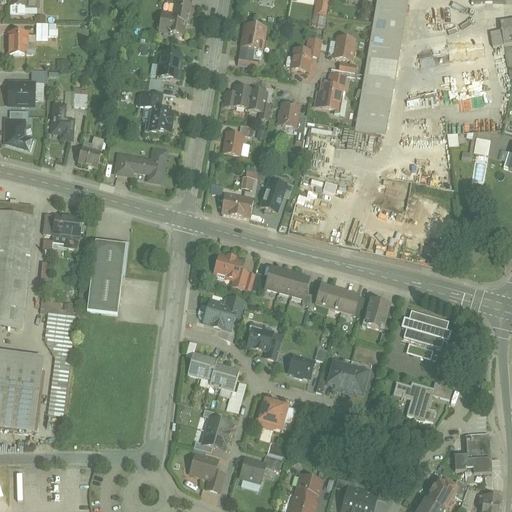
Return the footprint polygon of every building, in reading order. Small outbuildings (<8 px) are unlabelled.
[(9,0),(9,8),(9,16),(25,16),(25,9),(38,9),(38,0),(9,0)] [(329,2),(318,0),(313,28),(324,30),(329,2)] [(398,0),(377,0),(355,135),(376,138),(398,0)] [(191,6),(175,4),(175,6),(173,17),(162,15),(159,34),(183,38),(185,24),(189,25),(190,15),(189,15),(191,7),(191,6)] [(511,22),(502,24),(503,33),(490,35),(492,49),(511,46),(511,22)] [(55,26),(36,26),(36,38),(57,38),(57,32),(55,32),(55,26)] [(266,31),(245,27),(241,49),(241,50),(242,50),(240,59),(252,61),(254,52),(262,53),(266,31)] [(27,35),(9,35),(9,56),(30,56),(30,47),(27,47),(27,35)] [(354,43),(338,40),(334,61),(351,63),(354,43)] [(322,43),(309,41),(306,54),(311,54),(310,59),(319,61),(322,43)] [(306,54),(295,52),(291,72),(307,75),(310,59),(311,54),(306,54)] [(181,57),(162,54),(162,55),(163,55),(161,71),(159,72),(158,79),(179,82),(181,73),(178,73),(181,57)] [(421,69),(435,68),(434,56),(420,57),(421,69)] [(240,59),(238,68),(256,71),(257,62),(240,59)] [(69,70),(69,60),(58,61),(58,70),(69,70)] [(356,69),(340,66),(339,73),(355,76),(356,69)] [(44,73),(32,73),(31,85),(44,85),(44,73)] [(347,81),(330,78),(329,88),(342,90),(342,91),(345,91),(347,81)] [(162,83),(150,81),(148,93),(160,95),(162,83)] [(443,91),(444,99),(456,97),(453,82),(448,83),(449,89),(443,91)] [(35,88),(22,88),(22,86),(8,85),(8,107),(34,108),(35,88)] [(329,88),(323,87),(321,99),(317,99),(315,109),(338,113),(342,91),(342,90),(329,88)] [(251,92),(236,89),(235,95),(232,109),(234,109),(247,112),(248,112),(251,93),(251,92)] [(160,95),(148,93),(145,111),(152,112),(153,112),(160,113),(162,95),(160,95)] [(251,93),(248,112),(247,112),(247,113),(262,115),(263,115),(265,107),(267,95),(251,93)] [(235,95),(227,94),(224,109),(234,110),(234,109),(232,109),(235,95)] [(65,108),(54,107),(52,135),(61,136),(61,142),(71,143),(73,123),(63,122),(65,108)] [(271,108),(265,107),(263,115),(262,115),(261,122),(269,123),(271,108)] [(299,110),(282,107),(281,114),(279,115),(278,121),(280,122),(283,123),(283,128),(294,130),(297,130),(299,118),(297,118),(299,110)] [(160,113),(153,112),(152,112),(150,125),(146,124),(145,134),(158,137),(159,133),(170,135),(173,115),(160,113)] [(28,114),(10,113),(10,120),(27,121),(28,114)] [(306,119),(299,118),(297,130),(294,130),(294,135),(297,136),(303,137),(306,119)] [(25,122),(5,121),(4,147),(30,154),(34,140),(25,137),(25,122)] [(253,131),(241,129),(239,138),(243,138),(243,139),(252,140),(253,131)] [(239,138),(227,135),(223,156),(239,159),(241,151),(242,150),(242,147),(242,146),(243,139),(243,138),(239,138)] [(297,136),(295,148),(301,149),(303,137),(297,136)] [(450,149),(460,149),(459,136),(449,136),(450,149)] [(471,154),(464,154),(463,162),(473,163),(476,140),(473,139),(471,154)] [(101,155),(104,143),(95,140),(93,147),(91,152),(101,155)] [(490,144),(477,142),(474,156),(487,159),(490,144)] [(93,147),(84,144),(83,150),(91,152),(93,147)] [(83,150),(82,150),(78,165),(97,170),(101,155),(91,152),(83,150)] [(153,164),(119,158),(116,175),(131,178),(132,173),(150,176),(149,183),(161,186),(161,185),(163,175),(167,154),(154,152),(153,161),(154,161),(153,164)] [(253,182),(243,180),(241,191),(252,193),(253,182)] [(285,189),(267,183),(259,209),(277,215),(285,189)] [(232,190),(211,187),(210,195),(231,199),(232,190)] [(253,204),(226,199),(223,217),(250,221),(253,204)] [(0,330),(21,333),(35,219),(33,219),(34,209),(19,207),(19,203),(10,202),(10,205),(0,204),(0,330)] [(82,222),(55,219),(45,218),(43,237),(53,238),(54,238),(53,245),(66,247),(66,251),(78,252),(79,241),(80,242),(82,222)] [(125,248),(122,278),(125,278),(129,245),(95,241),(95,244),(125,248)] [(52,244),(44,243),(42,255),(50,256),(52,244)] [(391,243),(387,258),(399,260),(402,245),(391,243)] [(125,248),(95,244),(87,314),(117,318),(122,278),(125,248)] [(227,259),(227,260),(220,258),(214,277),(217,277),(217,279),(224,281),(225,280),(236,283),(239,273),(241,264),(234,262),(234,261),(227,259)] [(50,266),(42,265),(41,282),(48,283),(50,266)] [(309,282),(271,271),(268,279),(265,292),(303,302),(305,296),(309,282)] [(249,276),(239,273),(236,283),(234,290),(244,293),(249,276)] [(268,279),(256,275),(251,293),(264,297),(265,292),(268,279)] [(334,292),(321,288),(315,308),(328,311),(334,292)] [(346,296),(334,292),(328,311),(341,315),(346,296)] [(312,298),(305,296),(303,302),(301,307),(308,309),(312,298)] [(359,299),(346,296),(341,315),(353,319),(359,299)] [(226,308),(210,304),(209,309),(202,307),(201,311),(200,311),(198,317),(199,317),(198,319),(200,322),(205,323),(204,326),(230,333),(234,319),(239,304),(228,300),(226,308)] [(46,417),(66,419),(76,318),(70,318),(72,306),(64,305),(43,303),(42,315),(56,317),(46,417)] [(377,305),(370,303),(364,324),(367,325),(366,329),(380,333),(381,329),(383,330),(390,308),(383,306),(377,304),(377,305)] [(247,306),(239,304),(234,319),(243,321),(247,306)] [(449,325),(411,314),(408,323),(404,322),(402,331),(406,332),(403,341),(441,352),(444,342),(447,343),(450,335),(446,334),(449,325)] [(121,322),(97,320),(96,326),(120,328),(121,322)] [(260,335),(252,333),(248,348),(267,353),(270,344),(272,336),(261,332),(260,335)] [(388,338),(382,336),(379,346),(385,347),(388,338)] [(125,347),(152,349),(153,342),(141,341),(141,338),(126,337),(125,347)] [(281,347),(270,344),(267,353),(265,360),(276,363),(281,347)] [(432,354),(409,348),(407,356),(430,362),(432,354)] [(327,353),(318,351),(315,362),(324,365),(327,353)] [(44,359),(0,353),(0,432),(34,437),(44,359)] [(217,363),(193,356),(192,360),(187,377),(211,384),(209,388),(233,395),(239,373),(216,367),(217,363)] [(315,365),(293,359),(288,375),(295,377),(294,379),(302,381),(303,380),(310,382),(315,365)] [(344,367),(333,364),(326,387),(333,389),(333,391),(343,394),(352,365),(345,363),(344,367)] [(359,367),(352,365),(343,394),(354,397),(355,395),(362,397),(369,374),(358,371),(359,367)] [(82,372),(86,408),(116,405),(115,393),(116,392),(114,376),(103,377),(102,370),(82,372)] [(435,392),(411,385),(410,389),(396,385),(395,386),(396,386),(393,398),(401,401),(401,402),(402,402),(404,397),(412,399),(406,419),(414,421),(414,423),(424,425),(425,424),(432,426),(436,414),(429,412),(432,402),(431,402),(432,398),(433,398),(435,392)] [(245,388),(240,386),(236,399),(242,401),(245,388)] [(236,399),(231,398),(227,414),(237,417),(242,401),(236,399)] [(262,401),(254,428),(263,430),(262,432),(272,435),(273,433),(280,435),(288,409),(262,401)] [(121,410),(120,415),(146,419),(146,414),(121,410)] [(222,417),(205,413),(203,419),(210,421),(220,423),(222,417)] [(220,423),(210,421),(206,434),(227,440),(231,427),(220,423)] [(76,440),(109,441),(109,424),(77,424),(76,440)] [(227,440),(206,434),(202,447),(213,450),(224,453),(227,440)] [(489,437),(465,439),(466,458),(454,459),(455,474),(465,473),(465,471),(472,471),(473,477),(492,476),(491,461),(492,461),(491,443),(490,443),(489,437)] [(202,447),(196,445),(194,451),(211,456),(213,450),(202,447)] [(218,464),(195,458),(190,477),(208,482),(212,483),(215,475),(218,464)] [(282,464),(265,459),(263,467),(266,467),(265,471),(279,475),(282,464)] [(263,467),(245,462),(240,481),(260,487),(265,471),(266,467),(263,467)] [(225,478),(215,475),(212,483),(208,482),(206,492),(220,496),(225,478)] [(322,484),(301,478),(297,492),(315,497),(317,498),(319,491),(320,491),(322,484)] [(357,486),(337,482),(335,491),(347,494),(348,490),(355,492),(357,486)] [(441,485),(437,483),(434,488),(432,490),(431,492),(430,494),(429,496),(425,503),(441,511),(444,511),(457,491),(453,489),(443,482),(441,485)] [(469,488),(457,482),(453,489),(457,491),(458,492),(454,499),(463,504),(468,491),(469,488)] [(355,492),(348,490),(347,494),(342,511),(357,511),(363,494),(355,492)] [(391,494),(372,490),(371,496),(377,498),(376,502),(387,505),(391,494)] [(468,491),(463,504),(460,511),(463,511),(470,511),(476,493),(468,491)] [(315,497),(299,493),(297,498),(314,503),(315,497)] [(363,494),(357,511),(373,511),(376,502),(377,498),(371,496),(363,494)] [(501,499),(483,497),(481,511),(500,511),(502,499),(501,499)] [(314,503),(297,498),(296,498),(291,511),(312,511),(314,506),(313,505),(314,503)] [(441,511),(425,503),(419,511),(441,511)]
